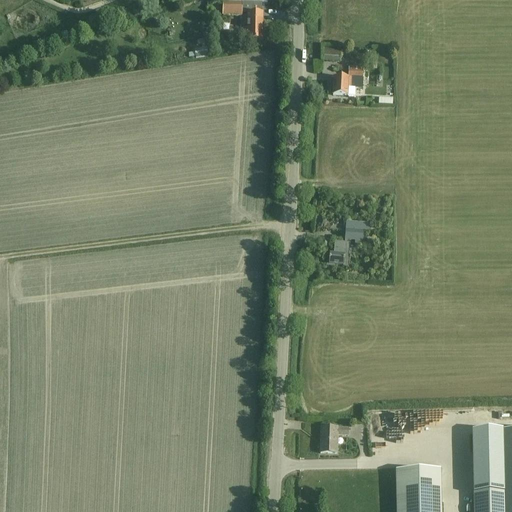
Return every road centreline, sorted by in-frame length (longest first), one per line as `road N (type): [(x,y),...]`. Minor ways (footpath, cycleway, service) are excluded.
road 1 (tertiary): [(276,511),(300,0)]
road 2 (track): [(289,224),(0,257)]
